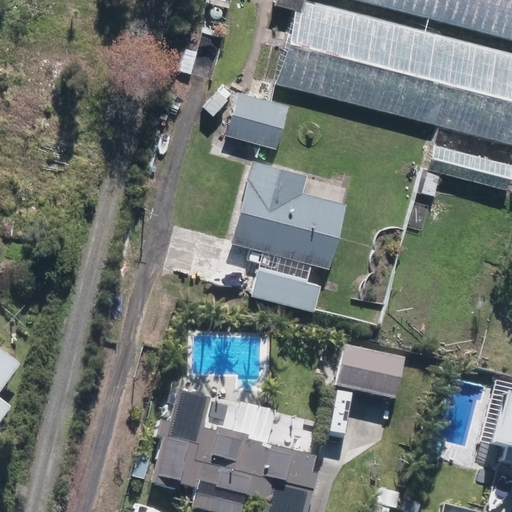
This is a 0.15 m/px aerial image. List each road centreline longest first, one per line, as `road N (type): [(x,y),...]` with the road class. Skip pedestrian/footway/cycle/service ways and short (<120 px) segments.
road 1 (track): [(38,511),(170,0)]
road 2 (track): [(94,511),(201,97)]
